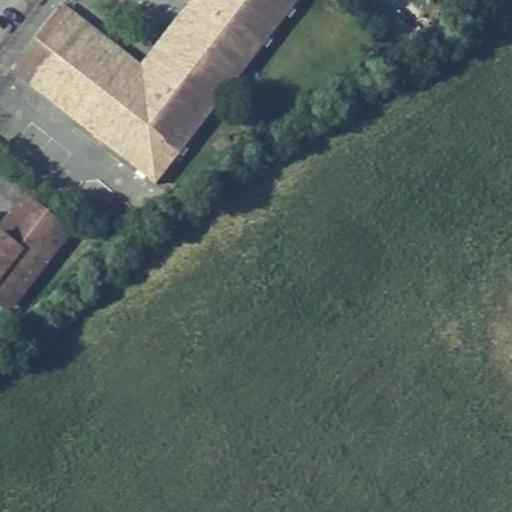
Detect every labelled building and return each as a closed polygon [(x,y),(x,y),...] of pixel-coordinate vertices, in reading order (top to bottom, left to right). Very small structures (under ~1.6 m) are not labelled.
[(98,137),(148,73),(158,81),(168,69),(157,61),(198,8),(209,16),(215,8),(204,0),(192,0),(195,2),(146,64),(68,4),(65,8),(130,59),(80,124),(98,137)] [(156,183),(298,0),(204,0),(215,8),(209,16),(198,8),(157,61),(168,69),(158,81),(148,73),(98,137),(156,183)] [(80,124),(130,59),(65,8),(15,73),(80,124)] [(0,289),(15,302),(66,236),(23,202),(0,231),(0,289)] [(15,302),(0,289),(0,302),(9,310),(15,302)]
